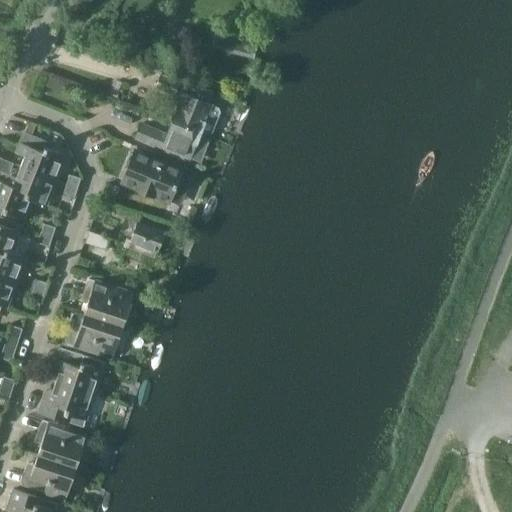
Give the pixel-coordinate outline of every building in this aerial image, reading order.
[(215,91),(163,74),(158,88),(181,97),(172,118),(207,130),(214,127),(221,108),(218,103),(212,100),(215,91)] [(45,78),(41,87),(57,93),(61,83),(45,78)] [(202,129),(172,119),(164,139),(138,128),(135,139),(189,161),(190,158),(201,162),(209,139),(200,135),(201,132),(202,129)] [(28,146),(20,166),(56,180),(65,155),(44,147),(42,151),(28,146)] [(181,171),(134,151),(121,181),(136,187),(135,189),(154,197),(155,195),(169,201),(181,171)] [(56,180),(20,166),(12,186),(29,192),(26,197),(31,199),(46,205),(56,180)] [(69,175),(66,184),(77,188),(80,178),(69,175)] [(12,186),(0,181),(0,205),(4,207),(2,212),(23,220),(31,199),(26,197),(29,192),(12,186)] [(77,188),(66,184),(63,193),(75,197),(77,188)] [(106,184),(100,198),(111,202),(117,188),(106,184)] [(21,226),(0,217),(0,253),(4,255),(6,250),(11,251),(21,226)] [(164,233),(138,223),(131,240),(126,239),(123,248),(154,260),(164,233)] [(44,224),(41,233),(52,237),(55,227),(44,224)] [(111,239),(89,231),(85,243),(107,250),(111,239)] [(52,237),(41,233),(38,242),(49,246),(52,237)] [(0,253),(0,275),(16,282),(26,257),(11,251),(6,250),(4,255),(0,253)] [(90,261),(79,257),(77,263),(88,267),(90,261)] [(16,282),(0,275),(0,304),(6,307),(16,282)] [(91,293),(84,313),(123,325),(133,293),(89,278),(85,291),(91,293)] [(36,279),(33,288),(44,292),(47,283),(36,279)] [(44,292),(33,288),(30,298),(41,302),(44,292)] [(123,325),(84,313),(78,332),(72,331),(68,343),(112,358),(123,325)] [(11,325),(8,334),(19,337),(22,329),(11,325)] [(19,337),(8,334),(0,357),(11,361),(19,337)] [(62,361),(55,382),(94,394),(105,362),(60,347),(56,360),(62,361)] [(4,377),(1,386),(12,389),(15,380),(4,377)] [(94,394),(55,382),(49,401),(43,399),(39,412),(83,427),(94,394)] [(12,389),(1,386),(0,388),(0,396),(9,399),(12,389)] [(44,434),(37,454),(76,467),(87,435),(42,420),(38,432),(44,434)] [(76,467),(37,454),(31,474),(25,472),(21,485),(65,499),(76,467)] [(15,503),(11,511),(54,511),(58,503),(13,488),(9,501),(15,503)]
